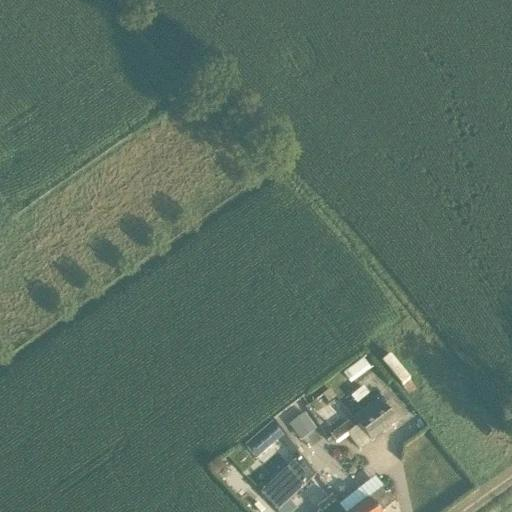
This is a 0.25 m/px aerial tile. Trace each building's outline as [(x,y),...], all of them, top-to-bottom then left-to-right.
[(350,385),(369,370),(361,360),(342,375),(350,385)] [(358,415),(355,416),(329,436),(337,446),(349,438),(360,429),(370,443),(397,423),(385,405),(382,407),(377,401),(358,415)] [(303,413),(288,425),(301,441),(316,429),(303,413)] [(270,422),(243,446),(248,451),(275,428),(270,422)] [(276,433),(248,450),(252,457),(281,440),(276,433)] [(275,511),(276,511),(314,476),(297,458),(259,495),(275,511)] [(213,472),(212,473),(220,482),(221,481),(227,475),(219,467),(213,472)] [(383,511),(394,504),(383,490),(368,501),(362,493),(341,510),(342,511),(383,511)]
